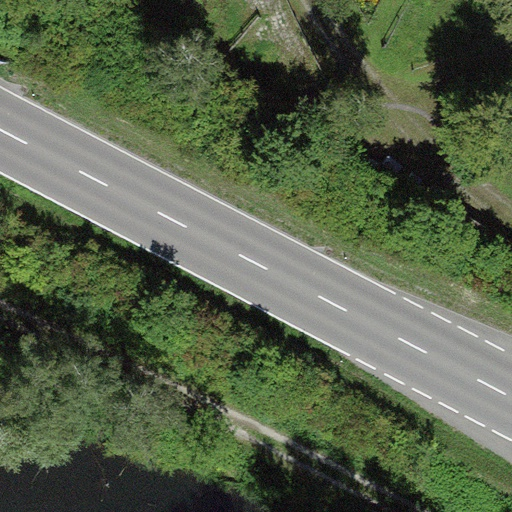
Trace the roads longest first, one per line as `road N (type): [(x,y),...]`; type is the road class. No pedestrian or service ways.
road 1 (primary): [(511,403),(0,136)]
road 2 (track): [(401,511),(0,319)]
road 3 (track): [(323,0),(369,92),(458,191),(511,223)]
